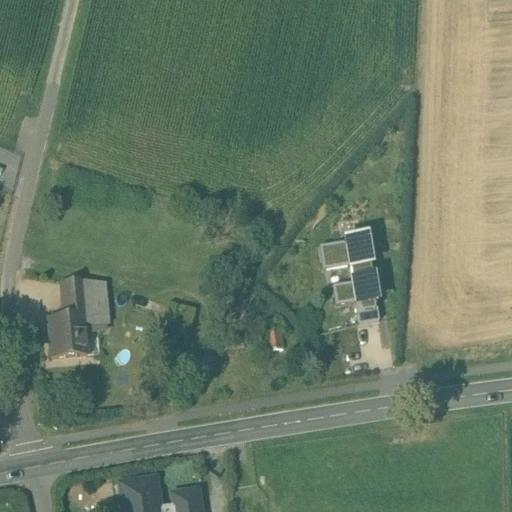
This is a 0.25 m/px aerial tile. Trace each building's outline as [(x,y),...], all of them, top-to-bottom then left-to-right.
[(344,246),(318,250),(322,273),(348,269),(350,286),(354,305),(354,308),(355,308),(374,304),(375,304),(371,281),(370,281),(368,268),(369,268),(364,240),(343,243),(344,246)] [(101,282),(74,287),(84,338),(111,332),(101,282)] [(350,286),(331,289),(335,309),(354,305),(350,286)] [(88,361),(74,287),(58,289),(62,321),(43,324),(52,368),(88,361)] [(168,303),(163,329),(193,336),(209,313),(168,303)] [(374,304),(355,308),(358,327),(378,324),(374,304)] [(280,332),(264,335),(266,354),(282,352),(280,332)] [(157,511),(153,483),(120,487),(123,511),(157,511)] [(197,511),(195,494),(171,497),(172,511),(197,511)]
